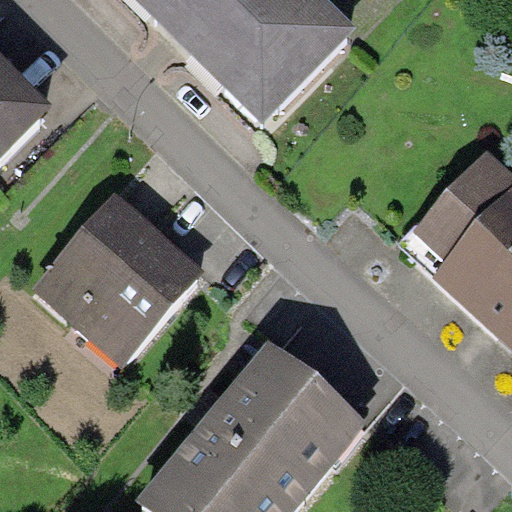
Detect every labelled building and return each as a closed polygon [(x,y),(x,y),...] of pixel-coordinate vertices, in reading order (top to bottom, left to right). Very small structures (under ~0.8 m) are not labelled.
[(358,34),(322,0),(127,0),(169,41),(263,132),(358,34)] [(0,61),(0,168),(54,115),(0,61)] [(511,354),(511,174),(490,155),(414,237),(446,267),(432,282),(511,354)] [(122,371),(205,277),(169,246),(115,199),(32,293),(122,371)] [(300,511),(368,431),(269,349),(207,424),(136,509),(140,511),(300,511)]
